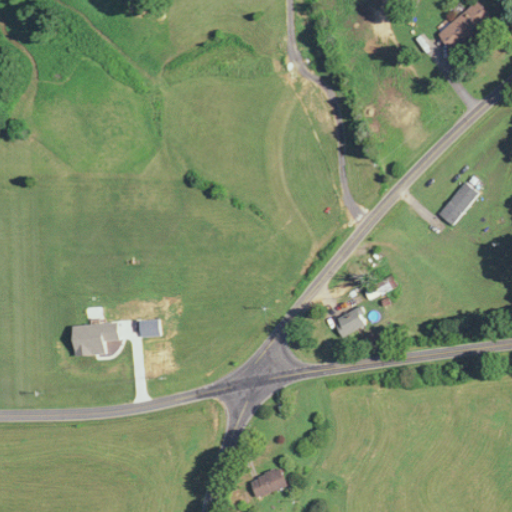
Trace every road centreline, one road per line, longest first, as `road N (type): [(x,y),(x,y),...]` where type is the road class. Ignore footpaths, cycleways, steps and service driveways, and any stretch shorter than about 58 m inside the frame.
road 1 (tertiary): [(511,341),(302,371),(117,409),(0,414)]
road 2 (residential): [(251,380),(297,305),(511,82)]
road 3 (residential): [(251,380),(205,511)]
